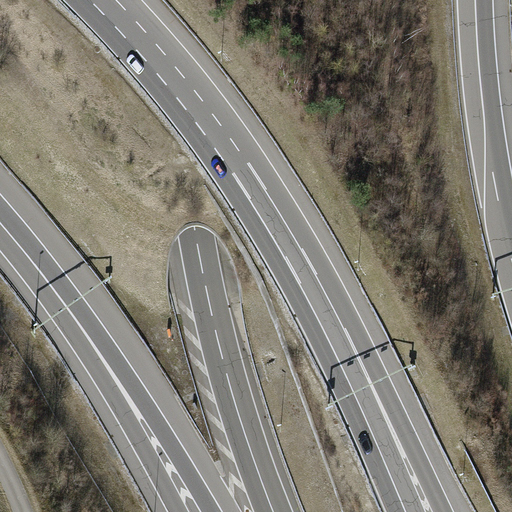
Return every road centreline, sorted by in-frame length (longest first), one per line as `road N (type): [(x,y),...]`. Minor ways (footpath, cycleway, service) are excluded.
road 1 (motorway): [(176,0),(179,126),(195,229),(225,371),(274,511)]
road 2 (motorway): [(440,511),(373,387),(243,187)]
road 3 (motorway): [(397,511),(243,187)]
road 4 (motorway): [(47,280),(211,511)]
road 5 (motorway): [(47,280),(176,511)]
road 6 (motorway): [(243,187),(90,0)]
road 7 (motorway): [(511,236),(485,0)]
